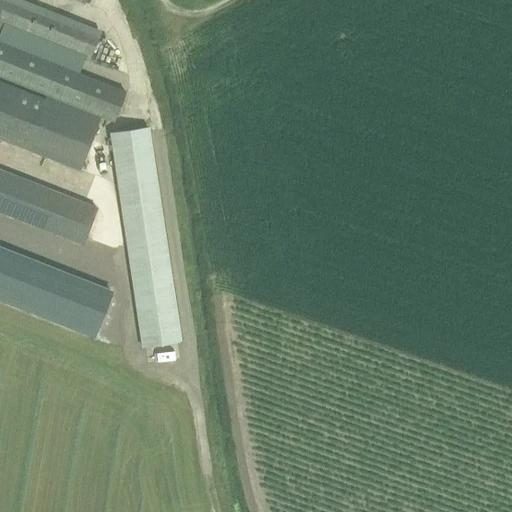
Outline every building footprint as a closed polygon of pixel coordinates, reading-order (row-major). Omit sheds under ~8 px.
[(0,0),(0,24),(90,60),(101,32),(20,0),(0,0)] [(0,75),(115,120),(127,90),(0,40),(0,75)] [(101,120),(0,81),(0,141),(79,174),(101,120)] [(110,132),(142,347),(182,341),(150,126),(110,132)] [(96,208),(0,170),(0,213),(81,245),(96,208)] [(100,290),(0,250),(0,302),(83,335),(100,290)]
